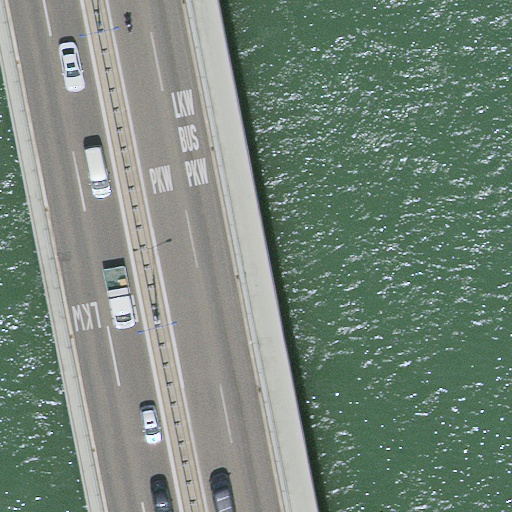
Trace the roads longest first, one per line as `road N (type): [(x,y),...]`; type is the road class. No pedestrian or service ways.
road 1 (motorway): [(52,0),(153,511)]
road 2 (motorway): [(253,511),(154,0)]
